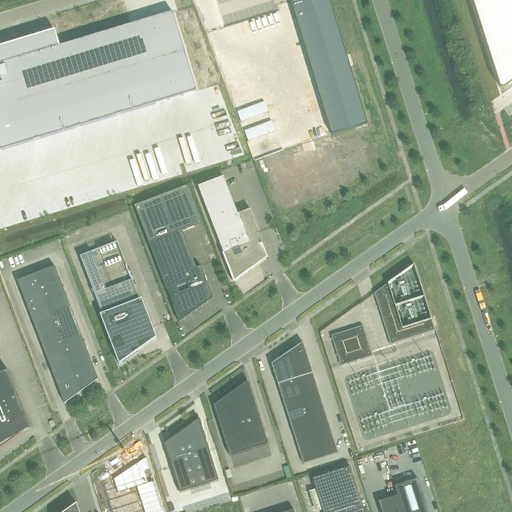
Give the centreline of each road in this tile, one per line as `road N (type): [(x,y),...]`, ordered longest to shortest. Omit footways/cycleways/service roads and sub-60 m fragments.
road 1 (unclassified): [(7,511),(446,203)]
road 2 (unclassified): [(446,203),(511,413)]
road 3 (unclassified): [(446,203),(380,0)]
